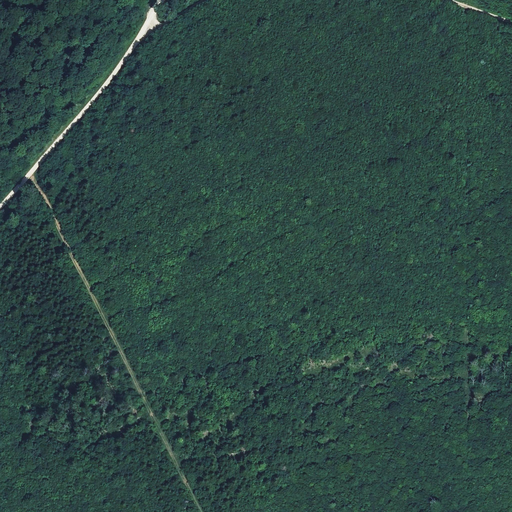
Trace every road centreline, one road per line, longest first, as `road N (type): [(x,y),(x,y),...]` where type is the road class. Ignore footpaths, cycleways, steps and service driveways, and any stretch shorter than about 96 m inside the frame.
road 1 (track): [(199,511),(28,175)]
road 2 (track): [(0,207),(103,86),(162,0)]
